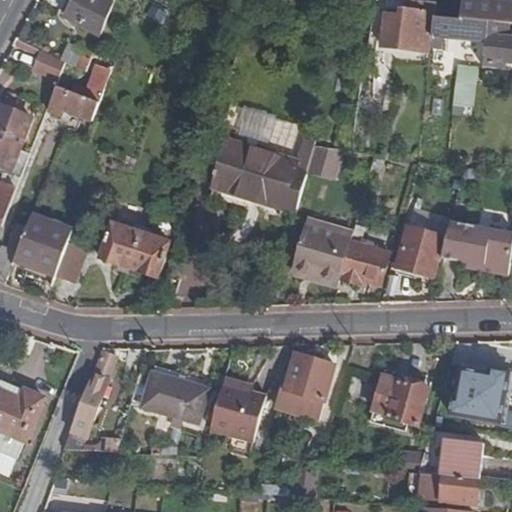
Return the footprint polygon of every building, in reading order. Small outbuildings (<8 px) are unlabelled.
[(114,5),(105,0),(77,0),(68,18),(101,36),(114,5)] [(402,17),(387,15),(384,47),(431,52),(435,14),(436,14),(438,3),(406,0),(405,10),(402,10),(402,17)] [(511,5),(464,1),(462,20),(509,24),(511,24),(511,5)] [(462,20),(436,18),(433,47),(443,48),(445,37),(487,41),(485,62),(506,64),(506,61),(511,61),(511,39),(508,39),(509,24),(462,20)] [(94,54),(85,50),(77,69),(87,72),(94,54)] [(66,63),(43,52),(35,71),(59,81),(66,63)] [(479,68),(459,66),(457,83),(474,85),(477,85),(479,68)] [(73,93),(60,88),(53,106),(52,106),(50,112),(64,118),(66,112),(93,123),(112,73),(97,67),(88,91),(76,86),(73,93)] [(474,85),(457,83),(454,106),(471,108),(474,85)] [(31,118),(3,107),(0,114),(0,170),(4,172),(22,179),(31,155),(19,150),(31,118)] [(298,163),(230,141),(215,188),(284,210),(285,207),(298,211),(309,172),(316,147),(319,137),(307,133),(298,163)] [(343,151),(316,147),(309,172),(335,179),(343,151)] [(385,157),(377,156),(371,178),(380,180),(385,157)] [(0,226),(2,228),(22,179),(4,172),(0,182),(0,226)] [(74,232),(33,216),(18,253),(16,261),(57,276),(68,248),(74,232)] [(123,228),(114,225),(103,259),(122,265),(120,271),(129,274),(131,268),(143,234),(134,232),(136,226),(125,222),(123,228)] [(511,261),(511,234),(452,223),(443,259),(468,264),(486,267),(490,273),(509,276),(511,261)] [(334,232),(309,224),(297,267),(317,272),(318,277),(340,284),(352,244),(355,233),(335,228),(334,232)] [(365,228),(357,226),(355,233),(352,244),(354,244),(343,280),(361,285),(362,280),(383,286),(392,255),(374,249),(375,244),(368,242),(366,247),(361,246),(365,228)] [(445,238),(409,228),(398,269),(435,278),(445,238)] [(82,236),(74,232),(68,248),(76,251),(82,236)] [(151,237),(143,234),(131,268),(160,278),(171,244),(162,241),(164,236),(153,232),(151,237)] [(18,253),(4,247),(0,256),(0,283),(6,285),(16,261),(18,253)] [(76,251),(68,248),(57,276),(77,284),(87,255),(76,251)] [(486,267),(468,264),(467,269),(490,273),(486,267)] [(317,272),(297,267),(294,276),(339,288),(340,284),(318,277),(317,272)] [(118,358),(105,353),(96,374),(95,374),(74,432),(68,449),(82,450),(87,437),(89,438),(110,381),(109,380),(118,358)] [(336,366),(296,355),(287,390),(283,389),(278,410),(320,422),(336,366)] [(460,414),(511,422),(511,370),(468,363),(460,414)] [(405,375),(387,370),(372,423),(407,432),(409,424),(420,427),(431,389),(403,382),(405,375)] [(174,379),(154,374),(144,408),(200,425),(210,390),(189,384),(191,377),(176,372),(174,379)] [(433,383),(405,375),(403,382),(431,389),(433,383)] [(240,383),(226,379),(212,430),(255,442),(268,397),(252,393),(239,389),(240,383)] [(254,387),(240,383),(239,389),(252,393),(254,387)] [(22,401),(0,391),(0,451),(18,459),(44,398),(26,391),(22,401)] [(450,434),(432,433),(425,457),(420,474),(423,475),(481,481),(485,445),(449,441),(450,434)] [(400,460),(399,472),(420,474),(425,457),(406,455),(400,460)] [(319,470),(299,468),(297,495),(316,497),(319,470)] [(423,476),(411,475),(408,498),(421,499),(423,476)] [(481,481),(423,475),(423,476),(421,499),(429,500),(429,495),(443,497),(443,502),(478,506),(481,481)]
